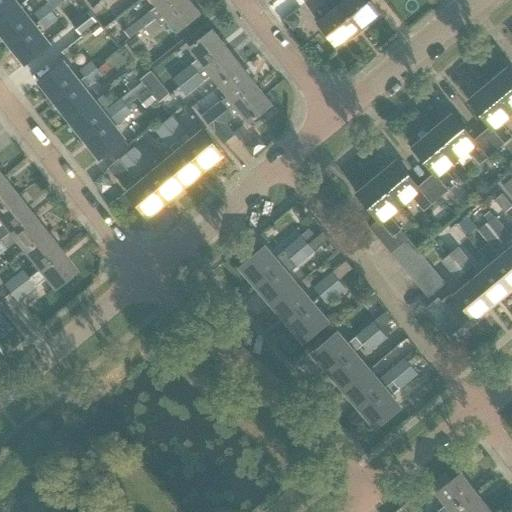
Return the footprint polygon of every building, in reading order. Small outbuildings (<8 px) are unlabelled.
[(0,0),(0,22),(19,7),(13,0),(0,0)] [(144,29),(156,19),(162,14),(179,0),(151,0),(157,8),(139,22),(144,29)] [(177,33),(201,14),(189,0),(179,0),(162,14),(177,33)] [(334,0),(304,0),(306,1),(307,0),(321,0),(326,6),(330,4),(334,10),(318,23),(338,48),(359,31),(334,0)] [(334,0),(359,31),(380,14),(368,0),(345,0),(344,1),(343,0),(334,0)] [(41,21),(53,12),(47,4),(35,14),(41,21)] [(0,22),(0,31),(11,45),(34,26),(19,7),(0,22)] [(58,19),(53,12),(41,21),(46,29),(58,19)] [(89,13),(73,26),(81,35),(96,22),(89,13)] [(150,36),(162,27),(156,19),(144,29),(150,36)] [(34,26),(11,45),(26,64),(49,45),(34,26)] [(205,68),(228,49),(213,30),(190,49),(204,67),(205,68)] [(243,68),(228,49),(205,68),(204,67),(198,73),(179,88),(186,96),(211,76),(219,86),(243,68)] [(86,78),(98,68),(92,61),(79,70),(86,78)] [(64,64),(41,83),(56,102),(79,83),(64,64)] [(198,73),(191,65),(173,80),(179,88),(198,73)] [(488,83),(511,111),(511,71),(508,67),(488,83)] [(92,85),(104,76),(98,68),(86,78),(92,85)] [(257,86),(243,68),(219,86),(228,97),(202,117),(209,125),(257,86)] [(79,83),(56,102),(70,120),(94,102),(85,91),(92,85),(86,78),(79,83)] [(511,136),(501,124),(511,114),(511,111),(488,83),(468,100),(490,126),(483,132),(498,149),(511,137),(511,136)] [(249,124),(273,106),(257,86),(209,125),(224,144),(235,135),(226,125),(241,113),(249,124)] [(94,102),(70,120),(85,139),(127,106),(139,97),(132,89),(121,98),(103,113),(94,102)] [(85,139),(100,158),(124,139),(114,127),(133,113),(127,106),(85,139)] [(453,113),(433,130),(458,160),(469,151),(480,164),(498,149),(483,132),(474,140),(453,113)] [(184,148),(185,148),(204,171),(222,156),(203,133),(193,141),(172,116),(164,123),(179,141),(179,142),(184,148)] [(164,123),(156,130),(171,148),(179,142),(179,141),(164,123)] [(458,160),(433,130),(413,146),(436,173),(428,180),(442,197),(458,183),(457,183),(446,170),(458,160)] [(167,202),(185,186),(166,163),(156,172),(135,147),(127,154),(167,202)] [(185,148),(184,148),(166,163),(185,186),(204,171),(185,148)] [(129,194),(148,217),(167,202),(127,154),(119,160),(134,178),(135,178),(140,185),(129,194)] [(397,160),(377,177),(402,207),(414,196),(426,210),(442,197),(428,180),(419,187),(397,160)] [(357,193),(379,220),(371,227),(385,244),(402,230),(390,216),(402,207),(377,177),(357,193)] [(0,210),(17,197),(2,178),(0,179),(0,210)] [(0,210),(0,223),(8,234),(31,215),(17,197),(0,210)] [(8,234),(0,240),(0,253),(15,242),(23,253),(46,234),(31,215),(8,234)] [(511,238),(494,217),(486,224),(511,254),(511,238)] [(478,230),(501,258),(491,266),(511,290),(511,288),(511,254),(486,224),(478,230)] [(409,238),(402,230),(385,244),(392,252),(409,238)] [(46,234),(23,253),(38,272),(61,253),(46,234)] [(301,236),(283,252),(290,259),(308,244),(301,236)] [(392,252),(399,261),(416,247),(409,238),(392,252)] [(290,259),(280,267),(258,286),(274,304),(296,286),(287,275),(296,267),(315,252),(308,244),(290,259)] [(399,261),(406,269),(423,255),(416,247),(399,261)] [(458,248),(450,254),(492,305),(511,290),(491,266),(481,275),(458,248)] [(280,267),(265,249),(243,267),(258,286),(280,267)] [(53,290),(76,272),(61,253),(38,272),(29,279),(10,294),(16,302),(45,280),(53,290)] [(450,254),(442,261),(465,288),(455,297),(452,293),(442,302),(438,298),(426,308),(450,337),(472,318),(474,320),(492,305),(450,254)] [(430,264),(423,255),(406,269),(414,278),(430,264)] [(414,278),(421,287),(438,273),(430,264),(414,278)] [(29,279),(22,271),(4,286),(10,294),(29,279)] [(321,296),(339,280),(332,272),(314,288),(321,296)] [(430,297),(447,283),(438,273),(421,287),(430,297)] [(346,287),(339,280),(321,296),(328,304),(346,287)] [(274,304),(289,323),(312,304),(296,286),(274,304)] [(312,304),(289,323),(305,341),(327,323),(312,304)] [(362,345),(381,329),(373,321),(355,337),(362,345)] [(388,338),(381,329),(362,345),(370,354),(388,338)] [(337,335),(315,353),(331,372),(353,353),(337,335)] [(353,353),(331,372),(346,390),(368,371),(353,353)] [(393,382),(411,366),(418,360),(412,353),(405,359),(405,358),(377,382),(368,371),(346,390),(361,408),(383,389),(384,390),(393,382)] [(418,374),(411,366),(393,382),(400,389),(418,374)] [(361,408),(377,427),(399,408),(384,390),(383,389),(361,408)] [(454,511),(477,494),(461,474),(437,493),(449,508),(444,511),(442,511),(441,510),(438,511),(454,511)] [(491,511),(477,494),(454,511),(491,511)]
